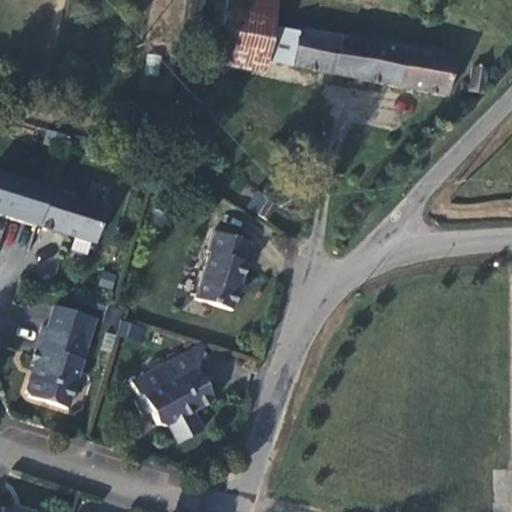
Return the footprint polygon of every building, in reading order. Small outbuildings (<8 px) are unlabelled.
[(262,68),(269,27),(273,0),(221,0),(220,11),(214,69),(261,74),(262,68)] [(449,73),(450,61),(269,27),(262,68),(443,102),(445,95),(460,98),(464,76),(449,73)] [(484,95),(485,74),(474,74),(472,94),(484,95)] [(51,189),(0,173),(0,215),(39,227),(42,218),(51,189)] [(176,203),(182,186),(168,184),(163,199),(176,203)] [(42,218),(39,227),(54,232),(96,245),(109,207),(51,189),(42,218)] [(209,307),(245,319),(267,253),(252,248),(251,251),(226,243),(221,261),(224,262),(209,307)] [(82,336),(43,325),(31,365),(40,368),(38,375),(28,382),(26,391),(34,396),(69,407),(86,347),(79,345),(82,336)] [(162,427),(212,396),(192,363),(174,375),(164,359),(138,375),(134,397),(136,402),(130,406),(139,420),(146,416),(150,424),(162,427)]
